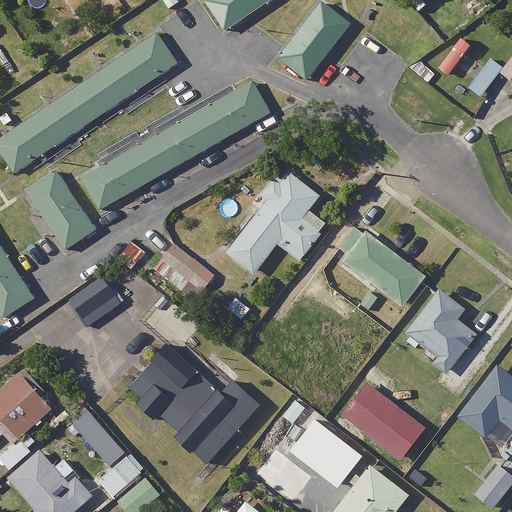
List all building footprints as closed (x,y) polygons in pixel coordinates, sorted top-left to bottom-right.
[(263,0),(201,0),(221,29),(263,0)] [(345,24),(315,1),(272,55),(303,79),(345,24)] [(171,62),(151,32),(0,132),(0,158),(8,171),(171,62)] [(468,46),(453,34),(431,65),(447,76),(468,46)] [(511,47),(494,69),(511,83),(511,47)] [(263,113),(244,78),(133,142),(129,134),(98,152),(103,160),(76,175),(96,209),(263,113)] [(315,191),(278,165),(218,249),(249,272),(271,241),(295,258),(321,222),(303,208),(315,191)] [(90,229),(49,168),(21,187),(62,248),(90,229)] [(419,275),(349,222),(327,252),(396,305),(419,275)] [(209,275),(171,242),(151,265),(189,299),(209,275)] [(0,315),(28,298),(0,254),(0,315)] [(115,303),(96,276),(63,299),(82,326),(115,303)] [(459,306),(432,286),(398,329),(429,353),(425,360),(440,371),(470,332),(451,317),(459,306)] [(246,306),(229,294),(221,306),(237,318),(246,306)] [(200,378),(160,342),(123,383),(140,398),(135,404),(150,417),(155,412),(178,433),(174,437),(201,461),(255,401),(227,376),(231,372),(217,360),(200,378)] [(11,373),(3,363),(0,365),(0,429),(8,439),(42,409),(36,402),(50,390),(25,361),(11,373)] [(511,379),(490,363),(452,413),(508,457),(511,452),(511,379)] [(302,405),(290,396),(277,413),(288,423),(302,405)] [(308,473),(269,444),(248,471),(287,501),(308,473)] [(53,469),(34,447),(2,475),(30,507),(23,511),(65,511),(87,493),(61,462),(53,469)] [(112,498),(140,473),(122,452),(94,476),(112,498)] [(387,511),(402,493),(363,462),(324,511),(387,511)] [(140,473),(112,498),(124,511),(132,511),(156,492),(140,473)] [(257,511),(240,498),(229,511),(226,511),(216,504),(210,511),(257,511)]
